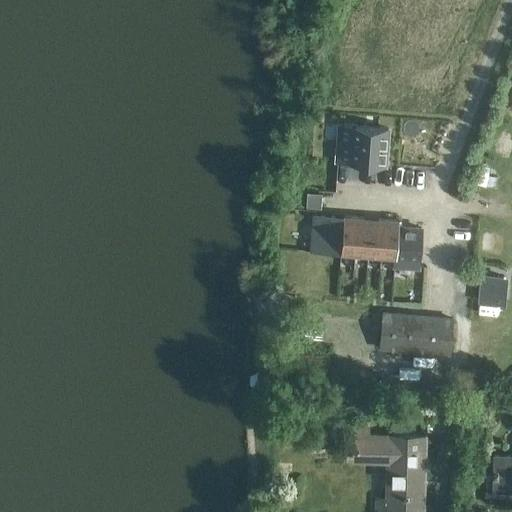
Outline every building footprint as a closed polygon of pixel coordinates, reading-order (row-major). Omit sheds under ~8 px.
[(338,140),(337,160),(352,161),(385,164),(388,128),(355,125),(355,126),(350,125),(349,141),(338,140)] [(307,192),(306,206),(320,207),(321,193),(307,192)] [(314,214),(311,250),(340,252),(340,253),(394,257),(394,263),(418,265),(421,227),(399,226),(400,220),(398,220),(398,219),(383,218),(382,224),(357,222),(358,216),(343,215),(343,216),(314,214)] [(481,274),(478,300),(501,302),(503,276),(481,274)] [(449,351),(451,318),(379,314),(377,347),(449,351)] [(286,373),(328,374),(329,346),(286,345),(286,373)] [(387,456),(387,459),(386,496),(376,496),(375,511),(400,511),(401,495),(419,495),(420,462),(424,462),(425,435),(392,434),(392,437),(367,436),(368,425),(356,425),(355,455),(387,456)] [(511,454),(494,454),(492,490),(511,490),(511,454)]
